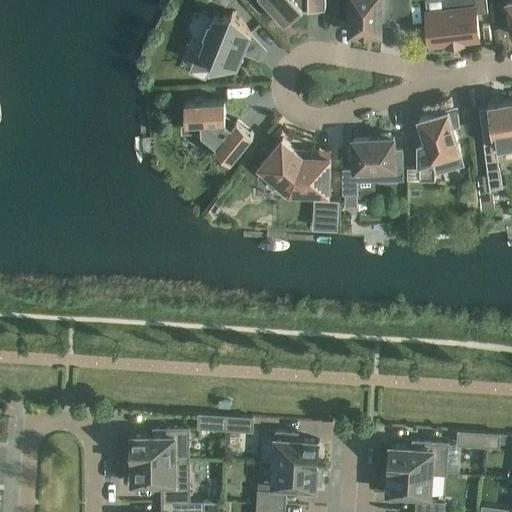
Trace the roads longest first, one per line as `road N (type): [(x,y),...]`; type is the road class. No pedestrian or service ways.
road 1 (residential): [(26,511),(30,421),(95,422),(95,511)]
road 2 (residential): [(448,79),(302,58),(287,72),(284,93),(295,114),(316,122)]
road 3 (residential): [(316,122),(448,79)]
